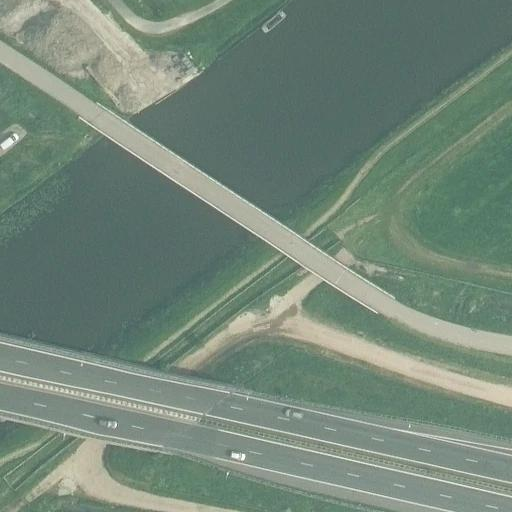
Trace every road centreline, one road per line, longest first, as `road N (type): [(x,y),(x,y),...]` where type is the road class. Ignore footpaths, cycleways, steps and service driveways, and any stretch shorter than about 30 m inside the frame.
road 1 (unclassified): [(511,348),(411,320),(0,56)]
road 2 (motorway): [(511,473),(0,359)]
road 3 (motorway): [(0,399),(503,511)]
road 4 (track): [(511,400),(257,320),(230,331),(87,447),(81,471)]
road 5 (track): [(269,319),(413,180),(511,104)]
road 6 (track): [(81,471),(95,487),(199,511)]
